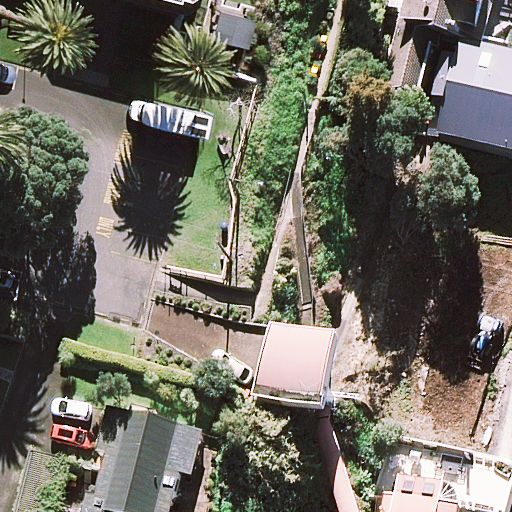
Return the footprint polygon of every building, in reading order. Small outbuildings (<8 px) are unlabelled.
[(104,0),(178,19),(194,8),(196,0),(104,0)] [(511,0),(416,0),(410,28),(490,48),(501,0),(511,0)] [(442,48),(400,38),(387,88),(429,98),(442,48)] [(511,60),(458,47),(435,138),(511,158),(511,60)] [(365,364),(290,339),(271,395),(346,420),(365,364)] [(213,436),(119,413),(93,511),(182,511),(191,478),(201,481),(213,436)] [(385,495),(378,494),(375,511),(511,511),(511,456),(393,438),(385,495)] [(62,511),(76,463),(39,453),(23,511),(62,511)]
